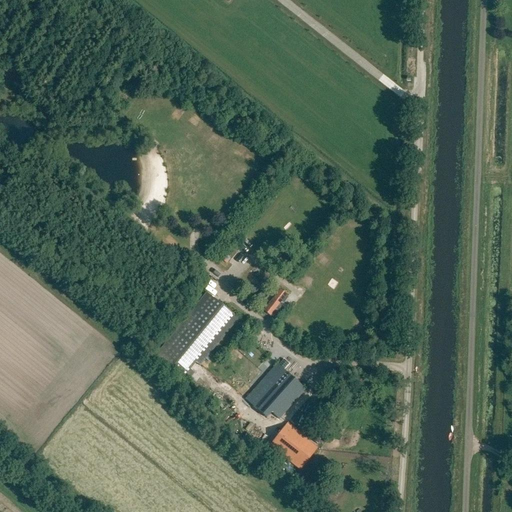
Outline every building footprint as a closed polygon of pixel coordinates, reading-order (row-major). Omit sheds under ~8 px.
[(287,295),(280,289),(263,311),(270,317),(287,295)] [(206,293),(155,356),(187,382),(194,374),(190,370),(195,363),(200,367),(238,319),(206,293)] [(244,399),(266,418),(272,412),(279,418),(305,389),(277,363),(244,399)] [(288,423),(270,446),(301,470),(318,449),(306,439),(307,438),(288,423)] [(316,437),(313,442),(317,445),(321,440),(316,437)]
